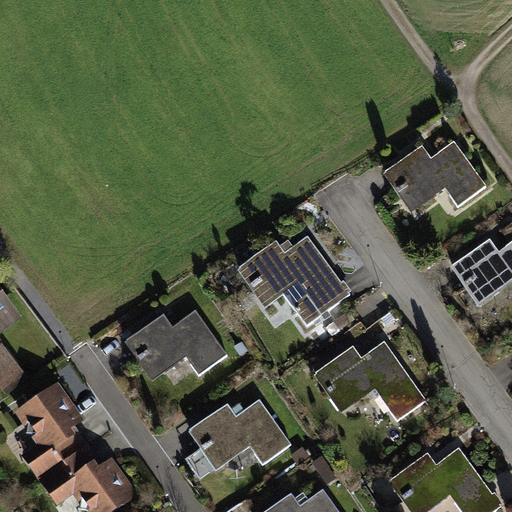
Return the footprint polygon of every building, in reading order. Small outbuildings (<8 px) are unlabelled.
[(395,145),(399,151),(408,144),(404,138),(395,145)] [(422,148),(385,175),(399,194),(409,187),(421,203),(446,186),(452,194),(449,196),(458,208),(486,187),(454,143),(431,160),(422,148)] [(511,244),(511,243),(511,226),(503,232),(511,244)] [(277,243),(240,270),(254,289),(263,282),(275,299),(300,281),(306,289),(303,291),(312,303),(297,314),(307,327),(350,296),(308,237),(285,254),(277,243)] [(490,241),(453,268),(479,304),(490,297),(489,296),(511,279),(511,243),(511,244),(499,253),(490,241)] [(0,299),(0,327),(14,317),(0,299)] [(164,316),(127,342),(141,362),(151,355),(163,372),(187,354),(193,362),(191,364),(199,376),(228,356),(196,312),(173,328),(164,316)] [(353,348),(316,374),(342,411),(376,386),(383,395),(379,397),(398,422),(427,401),(384,343),(361,359),(353,348)] [(2,347),(0,348),(0,369),(2,372),(0,373),(0,376),(10,390),(25,378),(2,347)] [(55,388),(21,413),(29,424),(26,435),(37,436),(45,447),(27,460),(42,481),(83,451),(68,431),(79,423),(55,388)] [(228,405),(190,432),(205,451),(214,445),(226,461),(251,443),(257,452),(255,454),(263,465),(291,445),(260,401),(236,417),(228,405)] [(428,454),(391,481),(405,501),(415,494),(427,510),(451,492),(458,501),(455,503),(461,511),(495,511),(502,507),(459,449),(437,466),(428,454)] [(98,472),(83,451),(42,481),(56,501),(74,488),(82,499),(80,510),(90,510),(91,511),(113,511),(133,498),(109,464),(98,472)] [(292,495),(267,511),(338,511),(324,491),(301,507),(292,495)]
